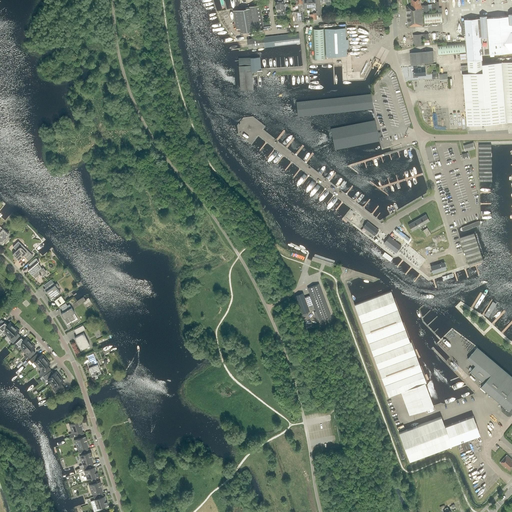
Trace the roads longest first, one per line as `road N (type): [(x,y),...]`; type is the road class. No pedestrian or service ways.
road 1 (unclassified): [(320,511),(298,392),(267,309),(229,239),(140,116),(115,41),(113,0)]
road 2 (unclassified): [(459,266),(417,132)]
road 3 (unclassified): [(417,132),(393,55),(389,0)]
road 4 (unclassified): [(123,511),(84,392)]
